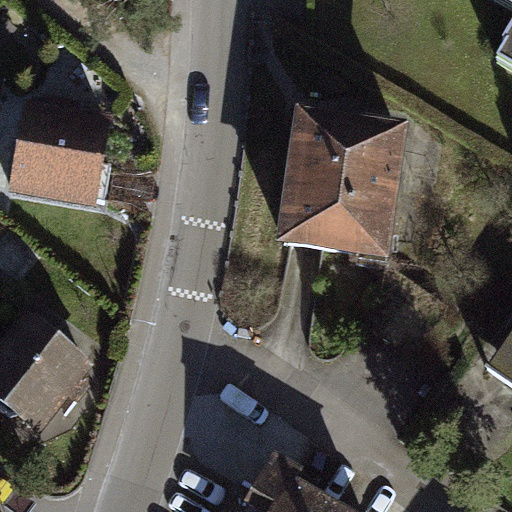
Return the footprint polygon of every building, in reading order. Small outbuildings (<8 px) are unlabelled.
[(511,40),(500,61),(511,68),(511,40)] [(408,118),(296,103),(277,243),(389,258),(408,118)] [(116,119),(35,105),(21,191),(101,205),(116,119)] [(99,370),(30,317),(0,355),(0,405),(46,440),(99,370)] [(511,330),(486,368),(511,386),(511,330)]
